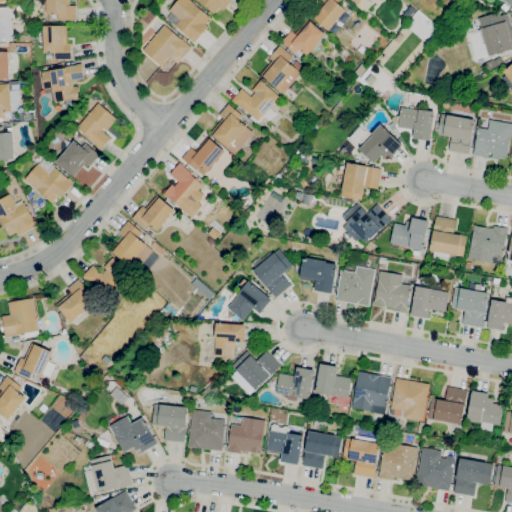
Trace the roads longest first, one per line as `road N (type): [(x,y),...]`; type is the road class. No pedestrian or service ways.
road 1 (residential): [(272,0),(62,247),(0,277)]
road 2 (residential): [(379,511),(168,478)]
road 3 (residential): [(511,365),(304,328)]
road 4 (residential): [(113,0),(129,95),(166,129)]
